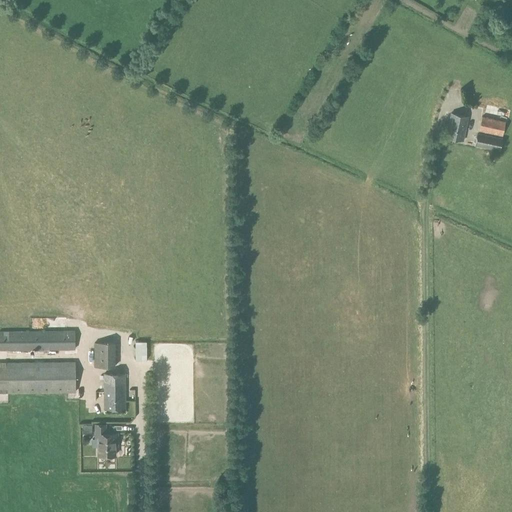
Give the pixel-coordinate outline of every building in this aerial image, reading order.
[(463,140),(468,117),(451,113),(446,136),(463,140)] [(502,135),(505,122),(482,117),(479,130),(502,135)] [(499,150),(502,139),(478,133),(476,145),(499,150)] [(0,348),(74,348),(74,331),(0,331),(0,348)] [(135,360),(146,360),(146,342),(135,342),(135,360)] [(95,366),(114,366),(114,344),(95,344),(95,366)] [(0,391),(75,390),(74,363),(0,364),(0,391)] [(104,408),(125,408),(125,374),(104,374),(104,408)] [(78,425),(79,445),(84,444),(84,432),(89,432),(88,425),(78,425)] [(117,446),(117,433),(105,433),(105,425),(95,425),(95,438),(98,438),(98,455),(115,456),(115,446),(117,446)]
